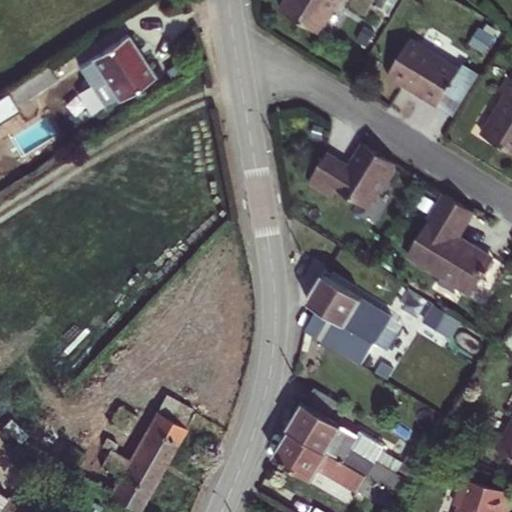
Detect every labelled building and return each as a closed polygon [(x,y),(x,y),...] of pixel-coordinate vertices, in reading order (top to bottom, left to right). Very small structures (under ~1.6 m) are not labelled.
[(287,0),(281,10),(319,33),(339,0),(287,0)] [(107,107),(155,75),(127,33),(79,65),(107,107)] [(388,76),(437,106),(461,68),(411,38),(388,76)] [(57,79),(49,66),(22,84),(30,96),(53,82),(57,79)] [(482,134),(511,152),(511,77),(511,76),(501,92),(507,95),(482,134)] [(0,114),(30,96),(22,84),(8,93),(7,92),(0,96),(0,114)] [(309,182),(332,196),(337,188),(368,207),(395,163),(364,144),(350,167),(327,153),(309,182)] [(445,194),(408,255),(471,294),(492,261),(467,246),(469,244),(457,237),(473,211),(445,194)] [(392,317),(325,275),(308,302),(318,309),(304,330),(361,365),(374,344),(386,351),(398,332),(387,325),(392,317)] [(434,305),(424,321),(435,329),(446,313),(434,305)] [(387,325),(398,332),(403,324),(392,317),(387,325)] [(291,430),(397,494),(406,480),(397,475),(375,462),(382,451),(385,446),(360,431),(358,435),(329,418),(338,402),(315,388),(289,429),(291,430)] [(133,453),(162,470),(195,413),(165,396),(133,453)] [(127,433),(137,415),(120,405),(110,423),(127,433)] [(511,423),(497,448),(511,456),(511,423)] [(275,457),(313,479),(320,467),(388,508),(397,494),(291,430),(275,457)] [(408,476),(429,442),(421,437),(404,464),(400,471),(408,476)] [(139,511),(162,470),(133,453),(129,460),(114,451),(117,445),(107,439),(103,444),(111,449),(102,465),(120,476),(109,494),(139,511)] [(213,464),(220,449),(210,445),(206,445),(203,447),(200,450),(200,454),(201,457),(203,459),(213,464)] [(404,464),(382,451),(375,462),(397,475),(400,471),(404,464)] [(458,511),(506,511),(511,494),(511,492),(463,478),(455,505),(460,506),(458,511)] [(8,497),(0,506),(0,507),(6,511),(29,511),(9,495),(8,497)]
